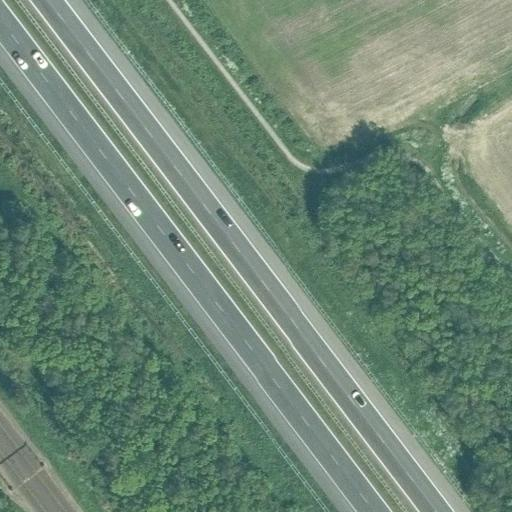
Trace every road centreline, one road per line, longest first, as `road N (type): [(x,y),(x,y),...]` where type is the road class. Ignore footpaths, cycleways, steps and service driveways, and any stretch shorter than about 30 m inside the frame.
road 1 (motorway): [(432,511),(42,0)]
road 2 (motorway): [(0,25),(370,511)]
